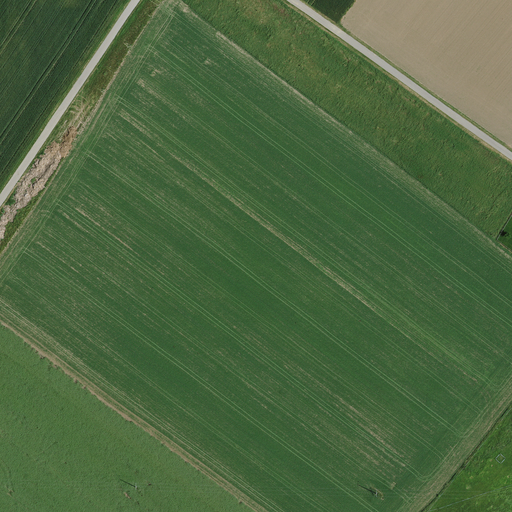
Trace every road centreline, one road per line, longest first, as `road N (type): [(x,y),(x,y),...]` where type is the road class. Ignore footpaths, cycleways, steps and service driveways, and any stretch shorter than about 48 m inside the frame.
road 1 (unclassified): [(511,155),(292,0)]
road 2 (unclassified): [(136,0),(0,201)]
